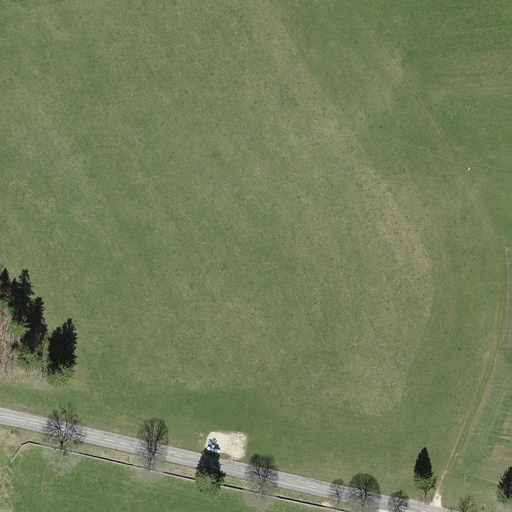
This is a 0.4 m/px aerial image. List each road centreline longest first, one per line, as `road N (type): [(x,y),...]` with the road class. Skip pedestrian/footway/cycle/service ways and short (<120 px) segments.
road 1 (track): [(432,511),(484,368),(500,268),(467,159),(411,80)]
road 2 (tertiary): [(0,416),(425,511)]
